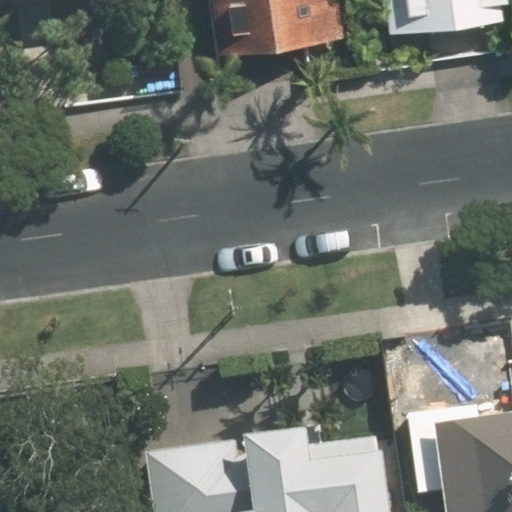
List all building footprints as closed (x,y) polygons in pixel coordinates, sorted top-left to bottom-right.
[(0,0),(0,11),(10,10),(9,0),(42,0),(44,6),(90,0),(0,0)] [(216,0),(224,58),(327,45),(321,0),(216,0)] [(386,0),(391,33),(501,20),(499,7),(505,7),(504,0),(386,0)] [(511,511),(511,411),(463,416),(462,401),(411,406),(420,494),(444,491),(446,511),(511,511)] [(307,419),(247,427),(248,437),(153,449),(162,511),(392,511),(383,443),(312,452),(307,419)]
